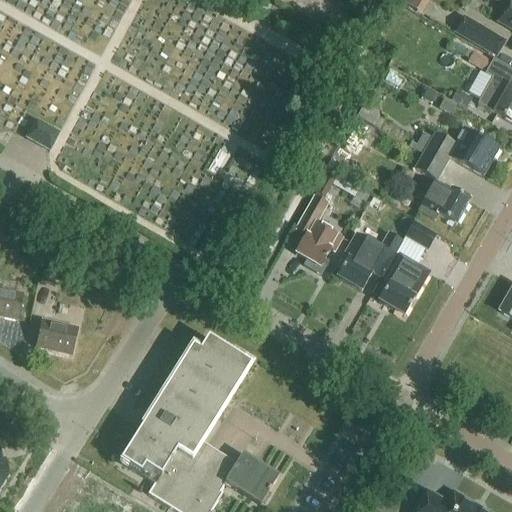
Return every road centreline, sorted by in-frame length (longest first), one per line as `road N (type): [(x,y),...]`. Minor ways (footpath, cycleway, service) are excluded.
road 1 (unclassified): [(83,426),(170,289),(184,282),(235,303),(402,401)]
road 2 (unclassified): [(402,401),(511,212)]
road 3 (unclassified): [(334,511),(402,401)]
road 4 (unclassified): [(511,465),(402,401)]
